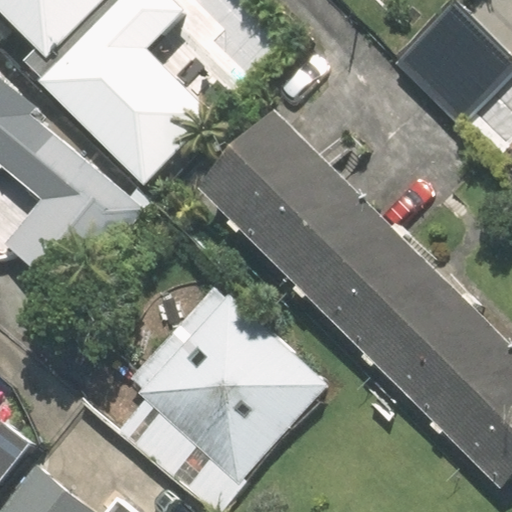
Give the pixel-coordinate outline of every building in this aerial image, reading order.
[(0,0),(0,24),(100,119),(142,75),(132,65),(182,13),(168,0),(0,0)] [(451,125),(511,67),(511,59),(459,3),(394,64),(451,125)] [(141,213),(0,91),(0,172),(44,210),(8,252),(65,301),(141,213)] [(511,488),(511,354),(282,121),(202,200),(499,502),(511,488)] [(511,173),(502,184),(511,193),(511,173)] [(228,511),(336,390),(218,287),(107,414),(218,511),(228,511)] [(97,511),(36,466),(1,511),(97,511)]
